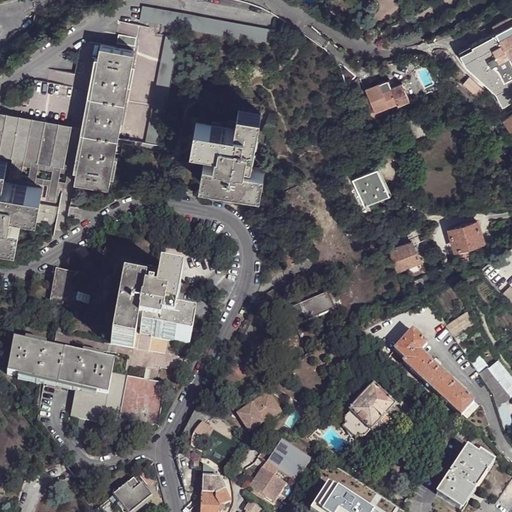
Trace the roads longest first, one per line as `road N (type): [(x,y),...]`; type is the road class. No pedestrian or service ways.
road 1 (residential): [(0,268),(29,267),(148,203),(214,211),(238,223),(249,240),(247,289),(163,445),(176,511)]
road 2 (residential): [(422,50),(378,54),(349,45),(270,0)]
road 3 (residential): [(129,5),(0,90)]
